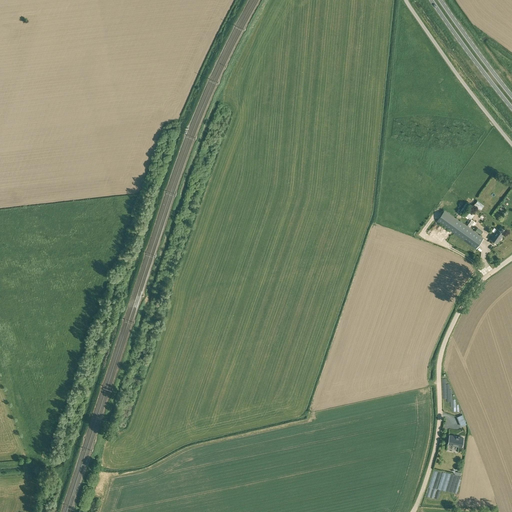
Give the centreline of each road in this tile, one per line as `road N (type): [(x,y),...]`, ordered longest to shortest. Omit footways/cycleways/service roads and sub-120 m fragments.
road 1 (unclassified): [(413,511),(438,437),(445,342),(478,283),(511,257)]
road 2 (track): [(511,144),(405,0)]
road 3 (primary): [(431,0),(511,108)]
road 4 (primary): [(511,97),(440,0)]
